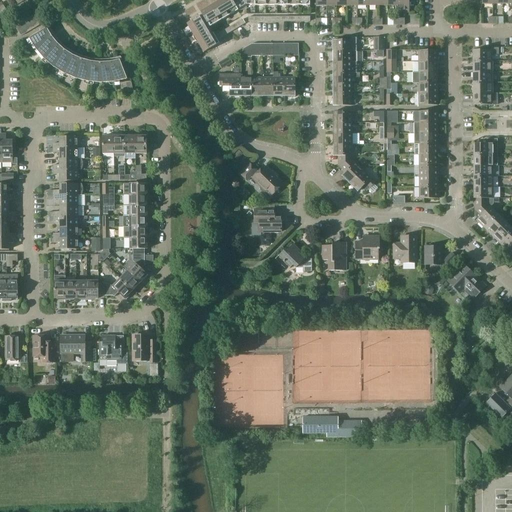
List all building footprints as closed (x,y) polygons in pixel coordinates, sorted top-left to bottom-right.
[(204,52),(216,45),(219,43),(217,40),(219,38),(217,34),(215,36),(209,27),(238,10),(238,9),(245,5),(255,5),(255,6),(309,5),(309,0),(219,0),(200,11),(201,12),(190,18),(192,20),(187,23),(204,52)] [(397,0),(397,5),(397,12),(409,12),(408,0),(397,0)] [(49,33),(46,28),(45,25),(43,27),(45,29),(29,38),(36,49),(44,59),(54,67),(65,74),(77,79),(89,82),(102,83),(115,82),(127,79),(120,60),(117,60),(115,61),(111,62),(109,62),(104,62),(102,62),(97,62),(95,62),(91,61),(86,60),(82,59),(78,57),(74,55),(72,54),(70,53),(66,51),(63,48),(61,47),(60,46),(57,43),(54,40),(49,33)] [(333,51),(357,51),(357,37),(351,37),(351,40),(333,40),(333,51)] [(374,50),(380,50),(380,51),(384,51),(384,37),(374,37),(374,50)] [(239,58),(243,58),(252,58),(252,56),(252,44),(243,49),(243,51),(239,51),(239,58)] [(264,49),(264,44),(252,44),(252,56),(260,56),(260,49),(264,49)] [(286,49),(286,44),(264,44),(264,49),(260,49),(260,56),(282,55),(282,49),(286,49)] [(282,49),(282,55),(299,55),(299,44),(286,44),(286,49),(282,49)] [(491,48),(491,50),(473,50),(473,61),(492,61),(492,54),(498,54),(498,48),(491,48)] [(397,50),(387,50),(387,61),(397,61),(397,50)] [(419,61),(437,61),(437,50),(419,50),(419,61)] [(357,51),(333,51),(334,62),(352,62),(357,62),(357,51)] [(397,61),(387,61),(387,72),(397,72),(397,61)] [(413,72),(419,72),(437,72),(437,61),(419,61),(413,61),(413,72)] [(473,72),(492,72),(492,61),(473,61),(473,72)] [(334,73),(352,73),(352,62),(334,62),(334,73)] [(274,78),(274,96),(285,96),(284,78),(279,78),(279,72),(274,72),(274,78)] [(413,83),(419,83),(437,83),(437,72),(419,72),(413,72),(413,83)] [(473,83),(492,83),(492,72),(473,72),(473,83)] [(360,73),(352,73),(334,73),(334,84),(352,83),(352,78),(360,78),(360,73)] [(241,96),(241,78),(241,74),(219,74),(219,85),(223,85),(223,91),(230,91),(230,96),(241,96)] [(241,78),(241,96),(252,96),(252,78),(241,78)] [(263,96),(263,78),(252,78),(252,96),(263,96)] [(263,78),(263,96),(274,96),(274,78),(263,78)] [(284,78),(285,96),(295,96),(295,78),(284,78)] [(334,94),(352,94),(352,83),(334,84),(334,94)] [(419,83),(419,94),(437,94),(437,83),(419,83)] [(473,94),(492,94),(492,83),(473,83),(473,94)] [(352,94),(334,94),(334,105),(352,105),(352,94)] [(415,105),(419,105),(437,105),(437,94),(419,94),(415,94),(415,105)] [(497,94),(492,94),(473,94),(473,105),(497,105),(497,94)] [(334,123),(352,123),(352,111),(334,112),(334,123)] [(419,122),(438,122),(437,111),(419,111),(419,122)] [(414,133),(438,133),(438,122),(419,122),(419,123),(414,123),(414,133)] [(334,134),(352,133),(352,123),(334,123),(334,134)] [(334,144),(352,144),(352,133),(334,134),(334,144)] [(414,144),(438,144),(438,133),(414,133),(414,144)] [(2,134),(2,158),(13,158),(13,140),(6,140),(6,134),(2,134)] [(114,154),(114,134),(109,134),(108,136),(103,136),(103,154),(114,154)] [(125,153),(125,136),(120,136),(119,134),(114,134),(114,154),(125,153)] [(136,153),(136,134),(131,134),(129,136),(125,136),(125,153),(136,153)] [(136,134),(136,153),(147,153),(147,136),(142,136),(140,134),(136,134)] [(53,148),(78,148),(78,137),(60,137),(60,143),(53,143),(53,148)] [(473,155),(497,154),(497,139),(486,139),(486,144),(473,144),(473,155)] [(339,166),(353,160),(352,159),(352,144),(334,144),(334,155),(339,155),(339,166)] [(438,144),(414,144),(415,155),(438,154),(438,144)] [(78,148),(53,148),(53,153),(60,153),(60,159),(78,159),(78,148)] [(438,154),(415,155),(415,166),(419,166),(419,165),(438,165),(438,154)] [(497,154),(473,155),(473,165),(493,165),(497,165),(497,154)] [(53,170),(78,169),(78,159),(60,159),(60,165),(53,165),(53,170)] [(353,160),(339,166),(345,172),(342,176),(350,184),(363,170),(353,160)] [(271,196),(283,183),(265,166),(259,172),(250,164),(240,174),(247,181),(251,177),(271,196)] [(420,176),(438,176),(438,165),(419,165),(419,166),(420,176)] [(493,176),(493,165),(473,165),(474,176),(493,176)] [(78,169),(53,170),(53,174),(60,174),(60,181),(78,181),(78,169)] [(363,170),(350,184),(358,191),(362,187),(366,192),(375,182),(363,170)] [(136,180),(147,180),(147,174),(142,174),(141,171),(136,171),(136,180)] [(420,187),(438,187),(438,176),(420,176),(420,187)] [(474,187),(493,187),(493,176),(474,176),(474,187)] [(147,183),(129,183),(124,184),(124,194),(128,194),(149,194),(149,190),(147,188),(147,183)] [(0,195),(16,195),(16,191),(9,191),(9,184),(0,184),(0,195)] [(82,184),(60,184),(60,190),(53,190),(53,195),(78,195),(82,195),(83,191),(83,188),(82,184)] [(438,187),(420,187),(420,198),(438,198),(438,187)] [(482,205),(486,203),(486,198),(493,198),(493,187),(474,187),(474,198),(482,198),(482,204),(482,205)] [(130,205),(147,205),(147,201),(149,199),(149,194),(128,194),(128,196),(130,196),(130,205)] [(0,205),(9,206),(9,200),(16,200),(16,195),(0,195),(0,205)] [(60,206),(78,205),(78,195),(53,195),(53,200),(60,200),(60,206)] [(484,228),(498,214),(490,206),(489,207),(486,203),(482,205),(487,209),(476,220),(484,228)] [(0,216),(16,216),(16,212),(9,212),(9,206),(0,205),(0,216)] [(53,216),(78,216),(78,205),(60,206),(60,212),(53,212),(53,216)] [(124,216),(149,216),(149,211),(147,210),(147,205),(130,205),(130,206),(124,206),(124,216)] [(261,232),(281,232),(281,216),(267,216),(267,209),(255,209),(255,221),(252,221),(252,235),(261,235),(261,232)] [(492,235),(505,222),(498,214),(484,228),(492,235)] [(0,227),(9,227),(9,221),(16,221),(16,216),(0,216),(0,227)] [(60,227),(78,227),(78,216),(53,216),(53,221),(60,221),(60,227)] [(124,226),(147,226),(147,223),(149,221),(149,216),(124,216),(124,226)] [(500,243),(511,230),(511,228),(505,222),(492,235),(500,243)] [(130,237),(149,237),(149,233),(147,231),(147,226),(124,226),(124,237),(130,237)] [(0,238),(16,238),(16,234),(9,234),(9,227),(0,227),(0,238)] [(78,227),(60,227),(60,234),(54,234),(54,238),(78,238),(78,227)] [(507,251),(511,245),(511,230),(500,243),(507,251)] [(402,263),(416,263),(416,236),(401,236),(401,244),(394,244),(394,256),(402,256),(402,263)] [(149,237),(130,237),(130,249),(133,249),(133,252),(145,252),(145,249),(147,249),(147,244),(149,242),(149,237)] [(378,249),(380,249),(380,237),(363,237),(363,242),(356,242),(356,260),(378,260),(378,249)] [(16,238),(0,238),(0,249),(9,250),(9,243),(16,243),(16,238)] [(78,238),(54,238),(54,243),(60,243),(60,249),(78,249),(78,238)] [(101,251),(101,238),(93,238),(93,251),(101,251)] [(329,271),(345,270),(345,242),(336,243),(336,246),(322,246),(323,260),(328,260),(329,271)] [(290,269),(293,266),(295,268),(303,268),(303,271),(311,271),(311,259),(305,259),(299,253),(301,252),(293,244),(288,249),(286,248),(275,259),(285,268),(287,266),(290,269)] [(447,268),(456,258),(451,253),(445,260),(442,260),(441,246),(425,247),(426,265),(441,264),(441,268),(447,268)] [(124,266),(128,270),(128,271),(142,284),(145,281),(145,278),(148,275),(142,269),(146,265),(145,264),(145,252),(133,252),(133,255),(130,255),(130,260),(124,266)] [(13,267),(13,261),(18,261),(18,254),(7,254),(7,261),(7,267),(13,267)] [(474,298),(485,287),(463,265),(448,281),(460,293),(465,288),(474,298)] [(142,284),(128,271),(120,278),(133,290),(135,288),(138,288),(142,284)] [(7,275),(7,301),(12,301),(11,298),(18,298),(18,274),(7,275)] [(54,276),(54,281),(54,298),(59,298),(61,300),(66,300),(65,281),(66,281),(66,276),(54,276)] [(133,290),(120,278),(113,286),(110,283),(104,284),(104,296),(113,296),(114,297),(118,293),(126,300),(130,296),(129,293),(133,290)] [(87,281),(88,300),(92,300),(94,298),(98,298),(98,296),(104,296),(104,284),(98,284),(98,280),(87,281)] [(76,298),(76,281),(66,281),(65,281),(66,300),(70,300),(72,298),(76,298)] [(88,300),(87,281),(76,281),(76,298),(81,298),(83,300),(88,300)] [(61,336),(62,361),(74,361),(73,353),(84,353),(84,362),(92,362),(91,342),(84,342),(84,336),(61,336)] [(127,349),(124,349),(124,341),(116,341),(116,336),(102,336),(102,342),(100,342),(100,360),(117,360),(117,364),(128,364),(127,349)] [(149,362),(157,362),(156,341),(149,341),(149,336),(133,336),(134,361),(149,361),(149,362)] [(27,355),(20,355),(20,337),(5,337),(5,360),(20,360),(20,362),(27,362),(27,355)] [(33,356),(41,356),(41,362),(55,362),(55,346),(49,346),(49,337),(33,337),(33,356)] [(496,393),(486,403),(501,418),(508,411),(511,414),(511,374),(504,382),(502,380),(497,385),(511,399),(507,404),(496,393)] [(327,437),(351,437),(361,437),(361,429),(361,421),(338,421),(338,413),(329,413),(329,409),(293,409),(293,413),(287,413),(287,429),(301,429),(301,433),(327,433),(327,437)]
